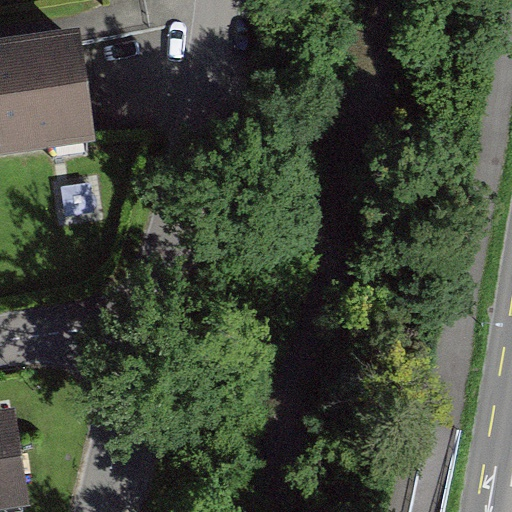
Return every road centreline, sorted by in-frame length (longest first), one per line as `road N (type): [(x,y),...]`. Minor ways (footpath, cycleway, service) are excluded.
road 1 (residential): [(145,336),(216,0)]
road 2 (residential): [(104,511),(145,336)]
road 3 (residential): [(145,336),(91,330),(0,345)]
